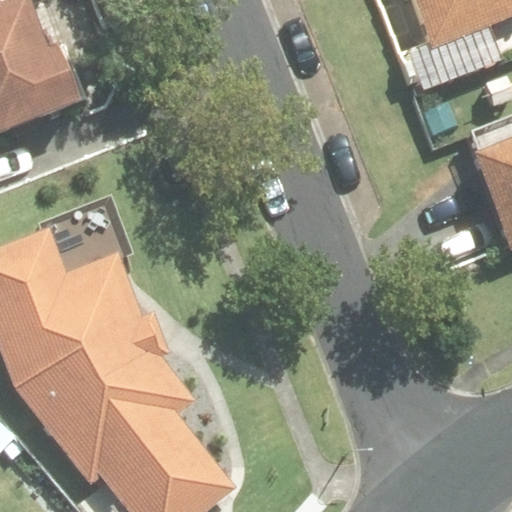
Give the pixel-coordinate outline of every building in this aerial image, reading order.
[(0,0),(0,111),(65,85),(46,31),(36,34),(22,0),(0,0)] [(511,0),(411,0),(426,37),(511,3),(511,0)] [(511,121),(467,141),(506,239),(511,237),(511,121)] [(172,408),(192,392),(157,350),(165,347),(145,301),(135,305),(111,241),(59,262),(42,218),(0,233),(0,356),(10,381),(85,476),(95,469),(129,511),(188,511),(230,477),(172,408)] [(0,444),(12,432),(0,419),(0,444)]
